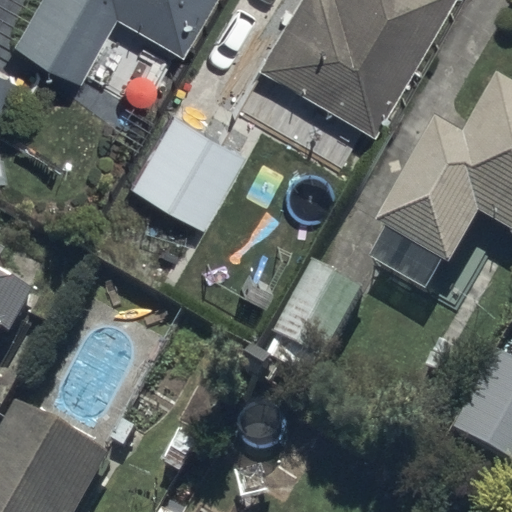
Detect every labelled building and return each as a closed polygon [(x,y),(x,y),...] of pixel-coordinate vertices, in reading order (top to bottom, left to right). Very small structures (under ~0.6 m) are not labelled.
[(0,0),(0,115),(17,85),(28,91),(42,67),(74,85),(110,21),(175,58),(208,0),(0,0)] [(296,0),(257,67),(368,133),(446,0),(296,0)] [(435,133),(377,233),(391,241),(373,272),(429,304),(444,279),(451,283),(483,227),(511,244),(511,96),(499,89),(464,150),(435,133)] [(165,109),(120,182),(199,230),(243,157),(165,109)] [(0,345),(8,350),(36,303),(7,286),(4,291),(0,288),(0,278),(6,268),(0,263),(0,345)] [(364,300),(311,270),(270,344),(323,374),(364,300)] [(511,369),(497,361),(453,438),(511,471),(511,369)] [(0,511),(83,511),(108,469),(20,419),(0,454),(0,511)]
